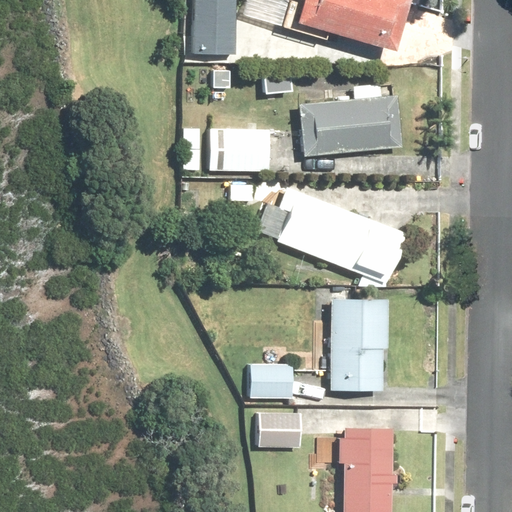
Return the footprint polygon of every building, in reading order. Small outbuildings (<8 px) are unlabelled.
[(191,0),(191,53),(234,54),(235,0),(191,0)] [(299,0),(293,20),(391,51),(407,0),(299,0)] [(297,105),(302,156),(401,146),(396,96),(297,105)] [(199,170),(201,129),(182,128),(180,169),(199,170)] [(207,128),(207,168),(268,169),(268,128),(207,128)] [(257,184),(230,183),(230,201),(256,201),(257,184)] [(268,202),(257,229),(385,279),(403,234),(284,187),(277,205),(268,202)] [(328,298),(326,390),(385,391),(387,300),(328,298)] [(249,362),(249,397),(290,396),(290,362),(249,362)] [(259,411),(257,446),(298,448),(300,414),(259,411)] [(344,462),(342,511),(390,511),(392,431),(345,430),(345,439),(338,439),(338,464),(344,462)]
